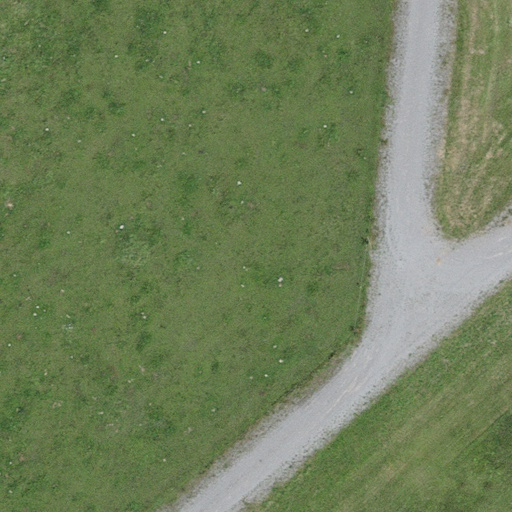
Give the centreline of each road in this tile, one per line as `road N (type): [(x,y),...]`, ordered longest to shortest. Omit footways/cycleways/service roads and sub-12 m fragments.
road 1 (track): [(511,232),(191,511)]
road 2 (track): [(432,0),(408,321)]
